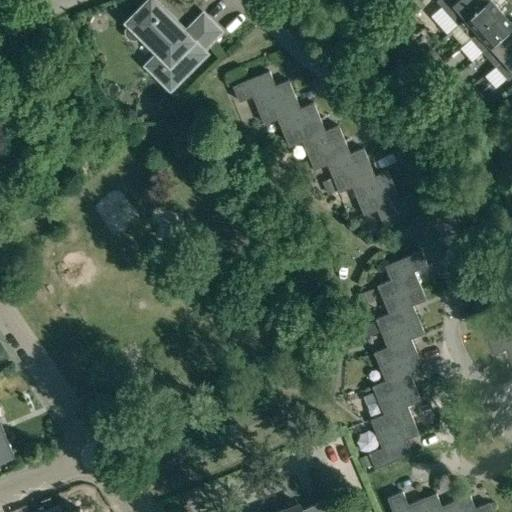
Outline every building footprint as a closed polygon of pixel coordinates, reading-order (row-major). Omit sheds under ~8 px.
[(128,27),(126,31),(127,36),(130,39),(135,40),(139,37),(141,39),(142,37),(158,53),(146,65),(154,74),(171,90),(196,64),(208,52),(205,48),(222,32),(204,14),(186,32),(165,11),(166,10),(156,0),(145,0),(136,10),(137,11),(127,22),(128,23),(127,25),(128,27)] [(437,0),(437,1),(458,25),(465,19),(486,0),(437,0)] [(465,19),(458,25),(471,38),(477,32),(478,32),(502,11),(503,13),(511,5),(511,3),(509,0),(504,0),(498,6),(491,0),(486,0),(465,19)] [(477,32),(471,38),(483,52),(490,46),(511,26),(511,18),(510,20),(503,13),(502,11),(478,32),(477,32)] [(490,46),(483,52),(495,66),(502,59),(502,60),(511,50),(511,26),(490,46)] [(502,59),(495,66),(508,80),(511,76),(511,50),(502,60),(502,59)] [(270,71),(234,86),(240,101),(254,95),(259,109),(295,95),(289,80),(275,85),(270,71)] [(295,95),(259,109),(265,123),(278,118),(284,132),(319,118),(313,102),(300,107),(295,95)] [(319,118),(284,132),(290,146),(303,140),(309,155),(345,140),(339,125),(324,130),(319,118)] [(511,145),(511,143),(498,129),(489,137),(504,153),(511,145)] [(345,140),(309,155),(314,169),(329,163),(334,177),(369,163),(363,148),(350,153),(345,140)] [(369,163),(334,177),(340,191),(353,186),(359,199),(394,185),(388,170),(375,176),(369,163)] [(394,185),(359,199),(364,213),(377,208),(383,222),(419,208),(413,193),(399,198),(394,185)] [(391,279),(378,285),(383,299),(420,284),(414,271),(427,265),(422,251),(385,266),(391,279)] [(389,313),(376,319),(382,333),(418,318),(413,305),(426,299),(420,284),(383,299),(389,313)] [(388,346),(374,352),(380,366),(416,351),(411,338),(424,332),(418,318),(382,333),(388,346)] [(511,330),(487,340),(493,355),(506,350),(511,363),(511,330)] [(386,380),(372,385),(378,399),(415,385),(409,371),(422,366),(416,351),(380,366),(386,380)] [(384,414),(371,419),(377,433),(413,418),(407,405),(421,400),(415,385),(378,399),(384,414)] [(383,447),(369,452),(376,468),(411,453),(406,438),(419,433),(413,418),(377,433),(383,447)] [(0,469),(1,469),(0,466),(0,458),(14,453),(13,451),(3,429),(0,430),(0,469)] [(403,491),(388,498),(393,511),(426,511),(421,499),(408,505),(403,491)] [(436,493),(421,499),(426,511),(459,511),(455,501),(442,507),(436,493)] [(470,495),(455,501),(459,511),(493,511),(490,503),(476,509),(470,495)] [(330,511),(326,500),(302,509),(299,504),(277,511),(330,511)]
